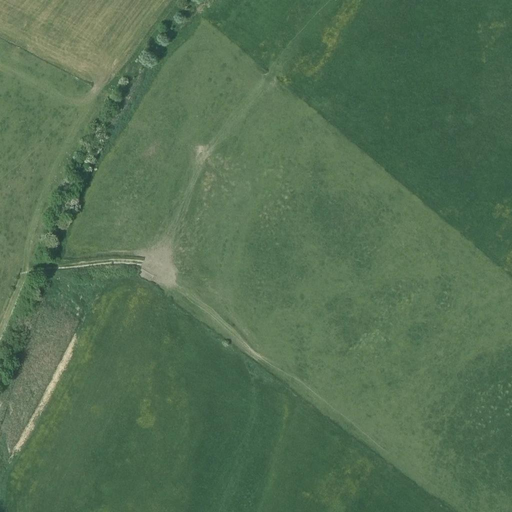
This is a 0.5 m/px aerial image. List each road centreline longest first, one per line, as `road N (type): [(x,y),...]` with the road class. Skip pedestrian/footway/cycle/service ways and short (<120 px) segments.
road 1 (track): [(455,511),(242,347),(171,281),(143,338)]
road 2 (track): [(171,281),(138,261),(24,271),(0,326)]
